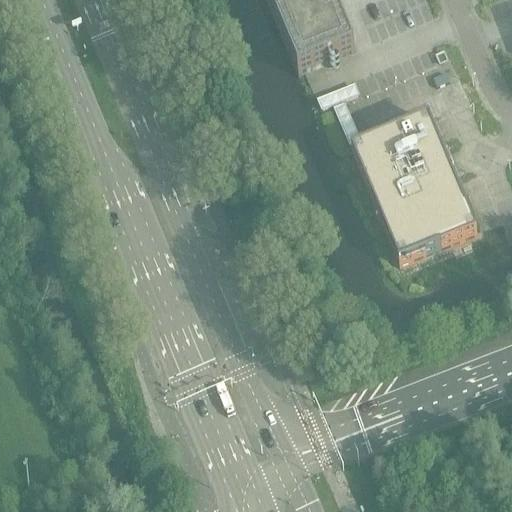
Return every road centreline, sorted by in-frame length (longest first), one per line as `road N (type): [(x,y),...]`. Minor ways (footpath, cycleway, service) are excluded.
road 1 (secondary): [(45,0),(246,511)]
road 2 (secondary): [(278,456),(91,0)]
road 3 (trunk): [(511,361),(278,456)]
road 4 (unclassified): [(454,0),(489,87),(511,114)]
